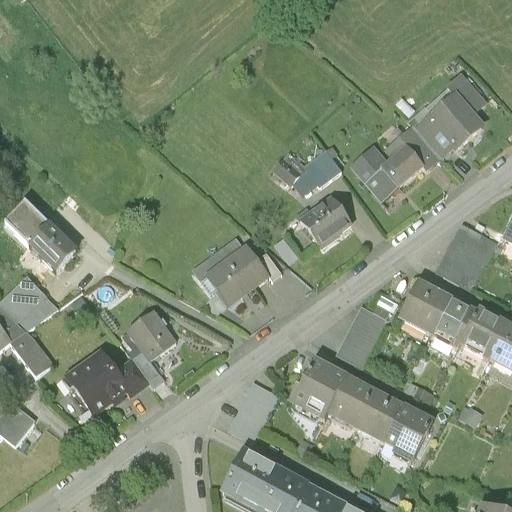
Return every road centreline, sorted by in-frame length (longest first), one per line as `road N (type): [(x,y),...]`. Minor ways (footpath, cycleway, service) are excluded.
road 1 (residential): [(184,412),(511,171)]
road 2 (residential): [(40,511),(184,412)]
